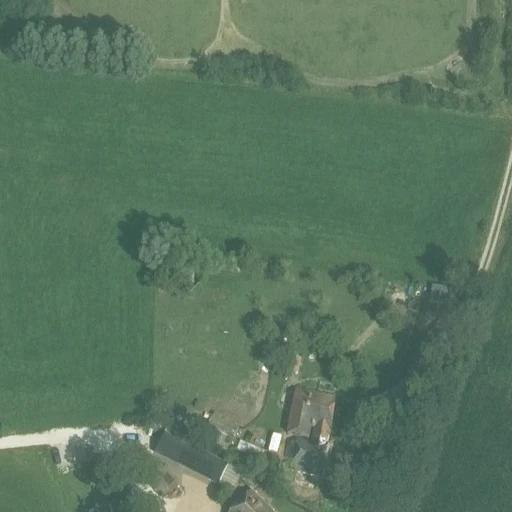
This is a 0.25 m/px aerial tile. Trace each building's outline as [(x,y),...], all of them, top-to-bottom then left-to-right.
[(361,366),(373,355),(346,328),(334,339),(361,366)] [(298,376),(301,361),(285,358),(282,373),(298,376)] [(296,391),(287,435),(309,440),(311,429),(314,430),(312,443),(298,440),(291,474),(320,480),(327,443),(336,399),(296,391)] [(198,445),(223,458),(239,427),(213,416),(198,445)] [(179,467),(219,487),(227,466),(188,447),(179,467)] [(336,464),(334,481),(383,487),(385,470),(336,464)] [(271,511),(252,492),(231,511),(271,511)]
